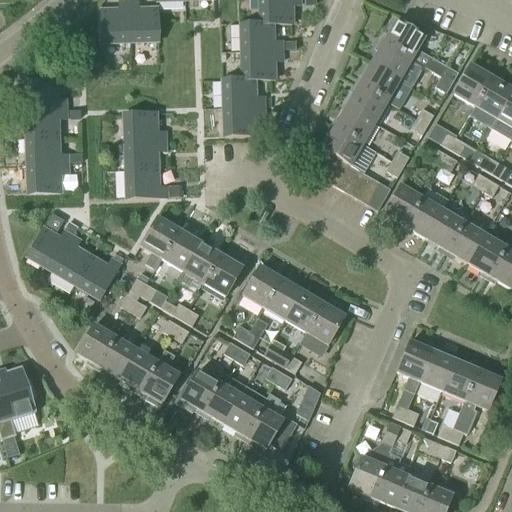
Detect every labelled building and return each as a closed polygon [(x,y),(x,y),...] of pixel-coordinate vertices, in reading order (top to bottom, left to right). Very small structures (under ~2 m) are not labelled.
[(293,10),(301,10),(301,0),(259,2),(260,29),(274,29),(293,28),(293,10)] [(314,0),(310,0),(304,0),(304,8),(315,8),(314,0)] [(102,47),(131,46),(130,5),(121,5),(121,13),(101,14),(102,47)] [(139,5),(130,5),(131,46),(158,45),(157,12),(139,12),(139,5)] [(395,26),(382,47),(411,64),(439,81),(450,87),(456,77),(444,70),(417,54),(424,43),(395,26)] [(275,47),(274,29),(260,29),(240,30),(241,57),(283,56),(283,46),(275,47)] [(285,53),(295,53),(295,45),(284,45),(285,53)] [(382,47),(370,68),(399,85),(411,64),(382,47)] [(283,56),(241,57),(242,84),(256,83),(276,83),(275,66),(283,65),(283,56)] [(370,68),(357,90),(386,106),(399,85),(370,68)] [(473,111),(491,82),(469,69),(452,98),(473,111)] [(204,104),(213,104),(212,79),(203,79),(204,104)] [(450,87),(439,81),(433,91),(445,97),(450,87)] [(473,111),(468,120),(489,133),(494,123),(511,94),(491,82),(473,111)] [(223,113),(265,111),(264,102),(256,102),(256,83),(242,84),(222,85),(223,113)] [(23,86),(24,114),(65,112),(65,102),(57,102),(57,85),(23,86)] [(357,90),(345,110),(374,128),(386,106),(357,90)] [(494,123),(489,133),(510,145),(511,144),(511,141),(511,94),(494,123)] [(345,110),(333,131),(361,149),(374,128),(345,110)] [(265,121),(265,111),(223,113),(224,141),(257,140),(257,121),(265,121)] [(24,114),(25,141),(59,140),(58,122),(66,122),(65,112),(24,114)] [(80,113),(68,114),(68,123),(80,122),(80,113)] [(420,113),(414,123),(426,130),(432,119),(420,113)] [(122,118),(124,146),(165,144),(165,135),(156,135),(156,117),(122,118)] [(420,139),(426,130),(414,123),(409,133),(420,139)] [(335,162),(346,168),(349,170),(361,149),(333,131),(320,153),(324,156),(335,162)] [(448,154),(454,142),(444,137),(438,148),(448,154)] [(25,141),(26,169),(67,167),(67,157),(59,158),(59,140),(25,141)] [(458,159),(464,148),(454,142),(448,154),(458,159)] [(124,146),(125,174),(158,172),(157,154),(165,154),(165,144),(124,146)] [(428,164),(439,171),(445,159),(435,153),(428,164)] [(396,155),(390,165),(401,172),(407,161),(396,155)] [(312,177),(323,183),(335,162),(324,156),(312,177)] [(81,157),(69,158),(69,168),(82,167),(81,157)] [(448,176),(455,165),(445,159),(439,171),(448,176)] [(490,178),(497,167),(486,161),(480,172),(490,178)] [(323,183),(333,190),(346,168),(335,162),(323,183)] [(395,181),(401,172),(390,165),(384,175),(395,181)] [(60,177),(67,177),(67,167),(26,169),(27,197),(60,196),(60,177)] [(507,173),(497,167),(490,178),(500,184),(507,173)] [(333,190),(344,196),(356,175),(349,170),(346,168),(333,190)] [(158,172),(125,174),(126,202),(167,201),(167,190),(158,191),(158,172)] [(344,196),(355,202),(367,181),(356,175),(344,196)] [(481,196),(488,184),(477,178),(470,189),(481,196)] [(355,202),(365,209),(378,187),(367,181),(355,202)] [(488,184),(481,196),(490,201),(497,190),(488,184)] [(378,187),(365,209),(376,215),(389,194),(378,187)] [(382,218),(404,231),(421,202),(399,190),(382,218)] [(404,231),(425,243),(442,215),(421,202),(404,231)] [(425,243),(446,256),(463,227),(442,215),(425,243)] [(157,221),(139,250),(151,257),(144,269),(153,274),(160,263),(161,263),(178,234),(157,221)] [(446,256),(467,268),(484,240),(463,227),(446,256)] [(51,274),(72,239),(64,234),(60,241),(43,232),(27,260),(51,274)] [(161,263),(182,276),(199,247),(178,234),(161,263)] [(51,274),(75,288),(92,260),(75,250),(79,244),(72,239),(51,274)] [(484,240),(467,268),(488,281),(505,252),(484,240)] [(182,276),(203,288),(220,259),(199,247),(182,276)] [(511,256),(505,252),(488,281),(509,294),(511,289),(511,256)] [(225,301),(242,272),(220,259),(203,288),(225,301)] [(107,269),(92,260),(75,288),(99,303),(120,267),(111,262),(107,269)] [(242,300),(263,313),(280,284),(259,271),(242,300)] [(139,300),(146,289),(135,282),(128,294),(139,300)] [(66,283),(60,292),(75,302),(81,294),(66,283)] [(263,313),(284,325),(301,296),(280,284),(263,313)] [(148,305),(155,294),(146,289),(139,300),(148,305)] [(284,325),(305,338),(322,308),(301,296),(284,325)] [(129,317),(136,306),(125,299),(118,310),(129,317)] [(181,325),(188,314),(177,307),(175,311),(164,304),(159,312),(170,319),(181,325)] [(145,311),(136,306),(129,317),(138,322),(145,311)] [(327,350),(344,321),(322,308),(305,338),(327,350)] [(190,330),(197,319),(188,314),(181,325),(190,330)] [(160,335),(171,341),(178,330),(167,324),(160,335)] [(96,373),(114,342),(93,330),(76,358),(90,366),(89,368),(96,373)] [(181,347),(187,336),(178,330),(171,341),(181,347)] [(231,341),(243,348),(250,337),(238,330),(231,341)] [(251,353),(258,341),(250,337),(243,348),(251,353)] [(105,375),(118,383),(135,355),(114,342),(96,373),(104,377),(105,375)] [(234,365),(241,354),(228,346),(222,358),(234,365)] [(409,346),(397,376),(407,381),(402,393),(412,397),(418,385),(419,386),(432,356),(409,346)] [(164,354),(156,367),(138,398),(145,402),(144,404),(146,405),(157,411),(159,407),(161,408),(171,392),(174,394),(181,383),(177,380),(178,380),(166,373),(174,360),(164,354)] [(242,369),(248,358),(241,354),(234,365),(242,369)] [(138,398),(156,367),(135,355),(118,383),(131,391),(130,393),(138,398)] [(273,366),(285,373),(291,361),(280,355),(273,366)] [(419,386),(442,395),(454,365),(432,356),(419,386)] [(300,366),(291,361),(285,373),(293,377),(300,366)] [(463,404),(464,405),(477,374),(454,365),(442,395),(463,404)] [(20,370),(0,376),(0,444),(1,444),(12,440),(15,439),(14,438),(10,424),(33,417),(35,416),(30,403),(35,401),(29,382),(24,384),(20,370)] [(263,382),(275,389),(282,378),(270,371),(263,382)] [(183,388),(172,406),(191,417),(194,412),(203,417),(220,388),(225,379),(213,372),(207,381),(198,376),(188,392),(183,388)] [(471,415),(474,409),(487,415),(500,384),(477,374),(464,405),(463,404),(451,432),(465,438),(475,416),(471,415)] [(290,383),(282,378),(275,389),(283,394),(290,383)] [(220,388),(203,417),(223,429),(240,400),(239,400),(220,388)] [(245,442),(262,413),(260,412),(265,403),(245,391),(239,400),(240,400),(223,429),(245,442)] [(267,399),(265,403),(260,412),(262,413),(245,442),(266,454),(268,449),(279,455),(295,428),(283,420),(281,424),(270,418),(278,405),(267,399)] [(403,426),(408,414),(395,409),(390,421),(403,426)] [(408,414),(403,426),(412,430),(417,418),(408,414)] [(390,453),(392,453),(400,432),(388,427),(380,447),(361,462),(351,470),(355,476),(348,493),(371,503),(384,472),(383,471),(390,453)] [(435,440),(448,445),(453,433),(440,428),(435,440)] [(400,432),(396,444),(403,447),(404,448),(409,436),(400,432)] [(457,449),(462,437),(453,433),(448,445),(457,449)] [(18,458),(12,440),(1,444),(6,461),(18,458)] [(440,463),(445,451),(433,446),(428,458),(440,463)] [(449,467),(454,455),(445,451),(440,463),(449,467)] [(384,472),(371,503),(393,511),(406,481),(393,476),(399,462),(388,457),(383,471),(384,472)] [(393,511),(419,511),(429,490),(406,481),(393,511)] [(446,511),(452,500),(429,490),(419,511),(446,511)]
